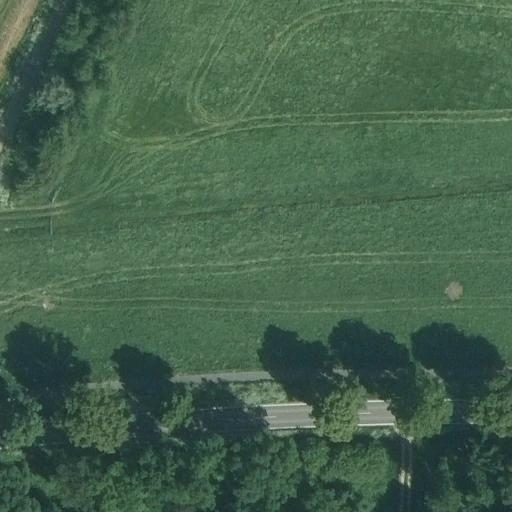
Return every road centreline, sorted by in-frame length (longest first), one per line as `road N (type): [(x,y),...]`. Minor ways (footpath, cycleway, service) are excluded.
road 1 (tertiary): [(0,439),(192,421),(511,412)]
road 2 (track): [(0,143),(66,0)]
